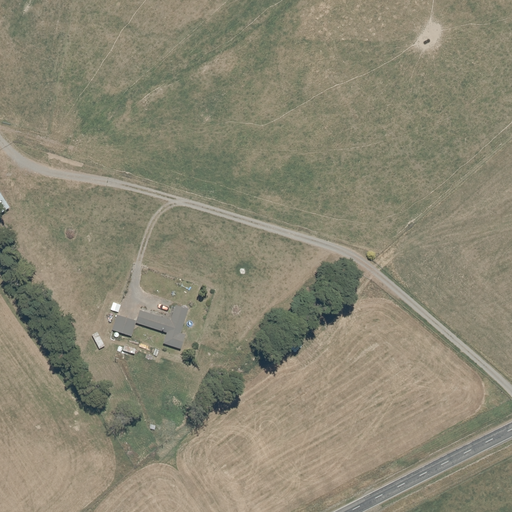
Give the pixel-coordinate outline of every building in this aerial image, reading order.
[(121,302),(113,300),(110,309),(118,311),(121,302)] [(188,307),(174,304),(171,316),(139,309),(136,322),(167,329),(164,342),(179,346),(188,307)] [(134,318),(116,313),(112,329),(130,333),(134,318)] [(99,332),(93,335),(99,348),(105,345),(99,332)] [(125,342),(123,350),(134,353),(136,344),(125,342)]
